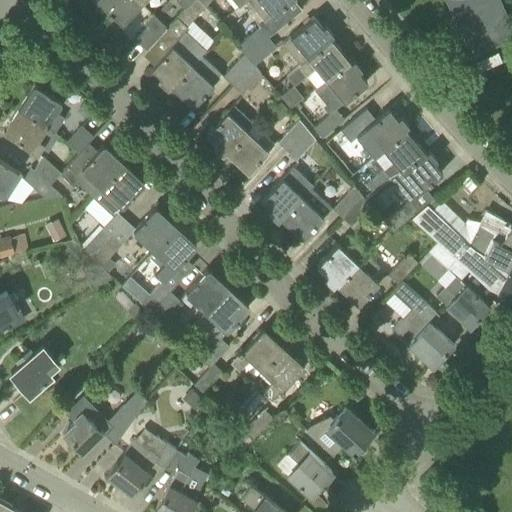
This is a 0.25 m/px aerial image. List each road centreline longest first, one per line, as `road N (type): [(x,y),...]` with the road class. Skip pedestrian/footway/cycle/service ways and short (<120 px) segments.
road 1 (residential): [(430,429),(289,293),(101,77),(4,0)]
road 2 (residential): [(511,187),(471,150),(348,0)]
